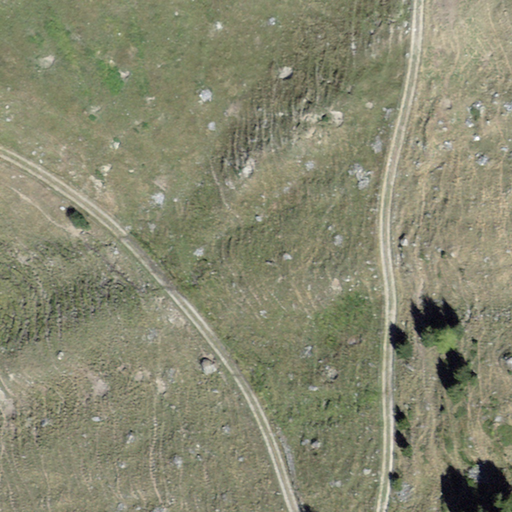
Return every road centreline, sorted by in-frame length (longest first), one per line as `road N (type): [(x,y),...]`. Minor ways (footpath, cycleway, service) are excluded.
road 1 (track): [(374,511),(395,312),(395,213),(420,83),(426,0)]
road 2 (track): [(0,154),(86,201),(176,283),(248,385),(299,511)]
